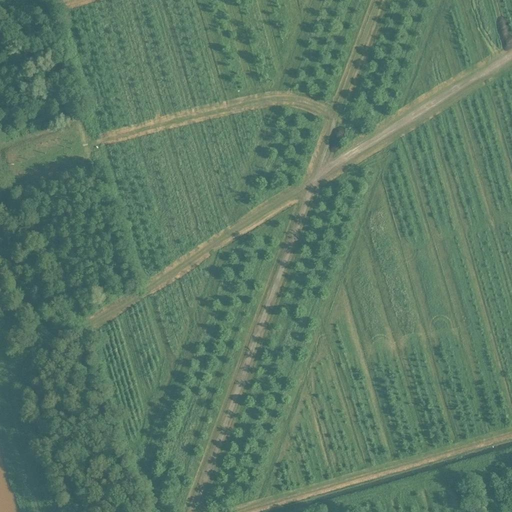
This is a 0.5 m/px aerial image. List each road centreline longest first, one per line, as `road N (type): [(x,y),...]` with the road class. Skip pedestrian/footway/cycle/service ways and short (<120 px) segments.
road 1 (track): [(191,511),(314,178),(511,54)]
road 2 (track): [(0,378),(314,178)]
road 3 (track): [(0,383),(38,511)]
road 4 (track): [(333,124),(378,0)]
